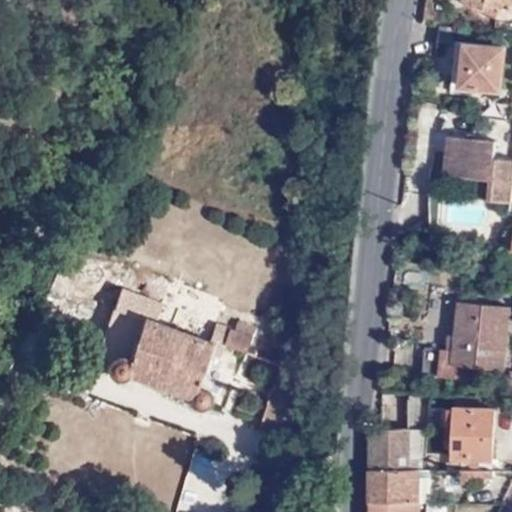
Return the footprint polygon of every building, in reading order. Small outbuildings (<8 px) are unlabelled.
[(511,18),(511,15),(511,0),(462,0),(463,1),(511,18)] [(502,100),(509,49),(458,41),(451,93),(502,100)] [(511,204),(511,191),(511,161),(494,160),(496,142),(449,137),(446,156),(453,156),(450,177),(476,180),(491,182),(488,202),(511,204)] [(453,156),(446,156),(444,176),(450,177),(453,156)] [(474,200),(488,202),(491,182),(476,180),(474,200)] [(119,296),(55,272),(48,286),(115,309),(119,296)] [(122,288),(119,296),(115,309),(98,360),(99,371),(101,375),(109,378),(114,377),(121,369),(193,391),(192,397),(199,403),(205,403),(212,398),(232,341),(248,347),(254,326),(240,320),(236,327),(213,318),(207,336),(171,325),(173,317),(149,309),(153,296),(122,288)] [(481,367),(510,369),(511,351),(511,305),(464,300),(459,331),(452,330),(449,346),(429,343),(427,371),(479,377),(481,367)] [(270,340),(287,343),(291,316),(275,312),(270,340)] [(408,401),(408,393),(393,391),(392,400),(408,401)] [(409,396),(409,423),(424,424),(425,396),(409,396)] [(492,461),(495,409),(455,406),(452,459),(492,461)] [(372,466),(417,468),(417,456),(409,455),(410,428),(383,426),(373,426),(372,466)] [(417,468),(419,468),(423,468),(425,429),(410,428),(409,455),(417,456),(417,468)] [(371,497),(417,500),(419,468),(417,468),(372,466),(371,497)] [(493,481),(494,473),(461,471),(461,483),(487,484),(487,480),(493,481)] [(417,511),(417,500),(371,497),(370,511),(409,511),(410,511),(417,511)]
